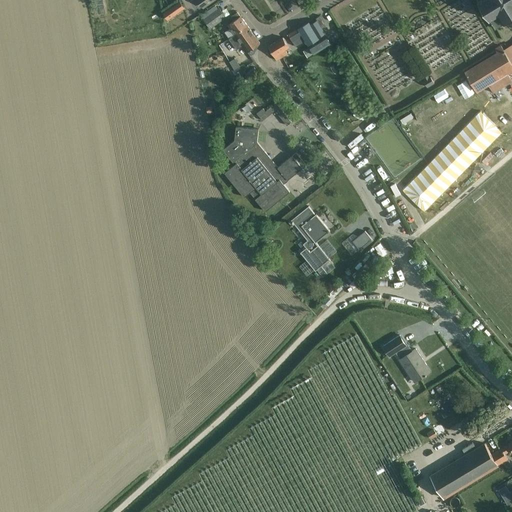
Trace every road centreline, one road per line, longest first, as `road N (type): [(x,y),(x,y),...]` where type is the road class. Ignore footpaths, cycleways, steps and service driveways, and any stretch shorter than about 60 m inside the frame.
road 1 (residential): [(511,397),(420,288),(351,167),(263,56),(266,36)]
road 2 (track): [(117,511),(345,298),(401,297),(420,288)]
